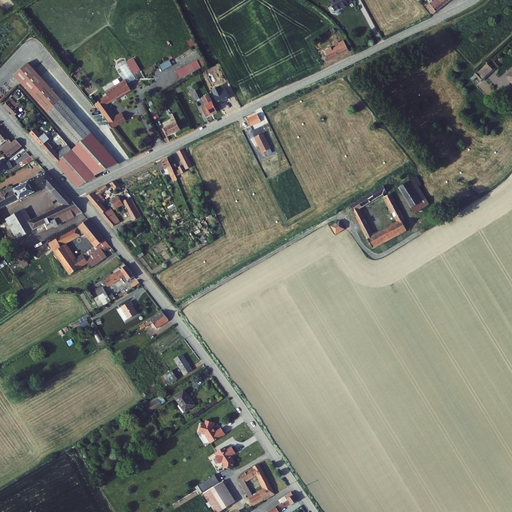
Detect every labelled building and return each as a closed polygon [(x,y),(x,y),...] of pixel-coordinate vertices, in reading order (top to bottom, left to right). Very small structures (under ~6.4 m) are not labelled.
[(330,0),(329,1),(335,12),(353,2),(351,0),(330,0)] [(434,7),(438,11),(451,0),(439,0),(440,1),(437,3),(434,0),(431,2),(434,6),(434,7)] [(448,31),(452,37),(459,31),(452,20),(448,23),(451,29),(448,31)] [(428,31),(435,41),(443,36),(441,33),(445,30),(440,23),(428,31)] [(339,47),(338,48),(342,54),(353,48),(349,42),(342,45),(338,46),(339,47)] [(329,48),(335,58),(342,54),(338,48),(337,46),(336,46),(335,44),(329,48)] [(60,55),(70,68),(74,64),(64,51),(60,55)] [(186,67),(190,73),(210,63),(206,55),(200,58),(201,59),(186,67)] [(94,131),(32,60),(17,73),(80,143),(95,131),(94,131)] [(470,79),(472,81),(478,76),(481,81),(494,71),(489,64),(470,79)] [(111,119),(116,126),(130,119),(126,112),(118,116),(109,102),(134,87),(129,77),(106,91),(108,95),(99,101),(111,119)] [(192,85),(198,99),(204,96),(197,83),(192,85)] [(221,108),(212,91),(205,95),(209,102),(205,105),(210,114),(221,108)] [(22,103),(14,95),(7,103),(18,114),(22,110),(19,106),(22,103)] [(250,117),(254,124),(259,122),(258,119),(263,117),(261,111),(250,117)] [(168,126),(171,133),(184,127),(177,114),(175,115),(178,120),(168,126)] [(0,143),(3,141),(6,139),(8,142),(12,138),(3,126),(0,128),(0,132),(1,134),(0,134),(0,143)] [(33,130),(45,144),(49,140),(55,135),(52,132),(50,134),(48,131),(45,134),(38,126),(33,130)] [(48,147),(60,161),(75,147),(60,130),(56,133),(67,145),(62,149),(58,144),(55,146),(52,143),(48,147)] [(123,161),(95,131),(80,143),(75,147),(98,173),(123,161)] [(258,135),(266,150),(274,146),(266,131),(258,135)] [(7,147),(13,154),(28,145),(21,138),(7,147)] [(180,149),(189,167),(195,164),(186,146),(180,149)] [(60,161),(82,184),(100,175),(98,173),(75,147),(60,161)] [(170,165),(176,179),(180,177),(173,160),(171,155),(163,158),(167,166),(170,165)] [(0,175),(17,166),(14,161),(10,163),(7,159),(0,162),(0,175)] [(52,170),(18,188),(24,199),(24,200),(54,185),(61,181),(52,170)] [(398,186),(411,207),(426,198),(419,185),(421,183),(417,176),(398,186)] [(113,180),(118,186),(123,183),(119,177),(113,180)] [(77,197),(61,181),(54,185),(70,203),(63,206),(62,205),(60,205),(59,203),(50,207),(52,212),(34,221),(26,209),(13,218),(25,237),(48,223),(51,229),(88,210),(77,197)] [(90,193),(105,212),(107,210),(110,208),(105,201),(109,199),(104,193),(111,186),(108,183),(102,186),(103,187),(90,193)] [(369,243),(371,247),(374,246),(376,247),(376,245),(384,240),(386,241),(386,240),(388,239),(388,240),(389,238),(391,237),(392,238),(392,236),(401,232),(402,233),(402,231),(407,229),(390,192),(392,192),(386,183),(343,209),(349,220),(350,219),(353,224),(358,221),(358,222),(364,219),(358,208),(382,193),(384,195),(392,213),(388,214),(392,222),(393,221),(394,224),(387,227),(386,226),(386,228),(384,229),(382,228),(382,230),(381,231),(379,230),(380,231),(374,234),(367,222),(366,223),(360,226),(369,242),(368,243),(369,243)] [(6,195),(0,198),(0,211),(24,199),(18,188),(16,185),(4,191),(6,195)] [(117,197),(120,203),(126,199),(123,194),(117,197)] [(115,206),(116,209),(128,201),(137,219),(144,213),(134,195),(126,199),(120,203),(117,204),(115,206)] [(430,204),(426,198),(411,207),(414,213),(420,209),(430,204)] [(105,212),(115,225),(123,220),(116,209),(115,206),(110,208),(107,210),(105,212)] [(413,214),(421,227),(428,223),(420,209),(414,213),(413,214)] [(52,240),(75,272),(108,250),(107,248),(114,243),(92,216),(85,222),(52,240)] [(330,226),(335,234),(343,229),(339,221),(330,226)] [(15,245),(20,256),(29,252),(24,243),(22,244),(21,242),(15,245)] [(104,281),(109,288),(127,278),(130,282),(136,276),(127,266),(104,281)] [(97,293),(104,305),(114,299),(112,296),(110,297),(108,294),(110,293),(109,291),(106,292),(104,289),(97,293)] [(139,304),(136,300),(127,306),(130,311),(127,313),(131,319),(143,311),(138,304),(139,304)] [(151,323),(156,330),(170,321),(163,311),(158,316),(138,327),(140,330),(151,323)] [(81,328),(91,324),(87,315),(78,319),(81,328)] [(180,357),(189,371),(197,366),(187,351),(180,357)] [(163,375),(169,385),(178,380),(172,370),(163,375)] [(178,394),(189,409),(198,402),(188,388),(178,394)] [(151,410),(166,404),(163,396),(147,402),(151,410)] [(216,442),(230,433),(227,427),(221,430),(219,427),(218,427),(217,425),(217,424),(219,424),(220,421),(211,419),(210,422),(207,422),(205,431),(210,432),(216,442)] [(230,446),(220,451),(223,455),(221,456),(224,461),(228,459),(230,462),(230,467),(238,467),(239,459),(235,454),(241,451),(237,445),(232,449),(230,446)] [(253,502),(262,497),(263,498),(275,491),(258,465),(254,467),(254,468),(241,476),(242,478),(239,480),(253,502)] [(219,483),(214,475),(198,485),(203,493),(219,483)] [(206,492),(218,511),(220,511),(235,504),(222,483),(206,492)] [(276,511),(292,502),(292,504),(302,498),(298,492),(297,492),(295,489),(285,496),(287,498),(265,511),(276,511)]
